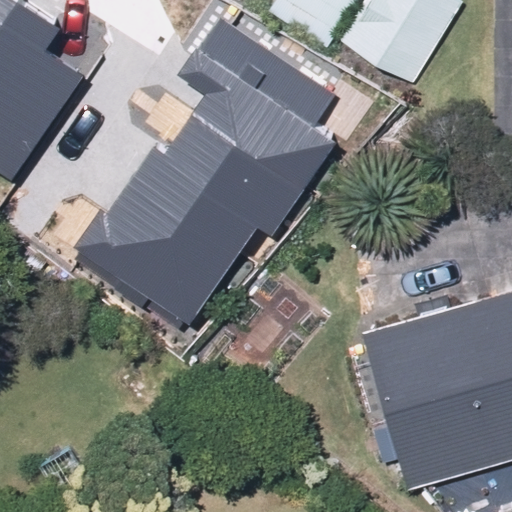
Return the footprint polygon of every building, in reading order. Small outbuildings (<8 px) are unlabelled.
[(0,0),(0,139),(13,148),(87,40),(45,12),(52,0),(0,0)] [(361,0),(290,0),(285,8),(336,40),(361,0)] [(465,0),(370,0),(348,36),(417,78),(465,0)] [(106,176),(79,218),(197,296),(256,207),(274,218),(341,116),(320,103),(330,88),(212,11),(189,46),(203,56),(118,184),(106,176)] [(511,281),(380,315),(421,479),(511,455),(511,281)]
